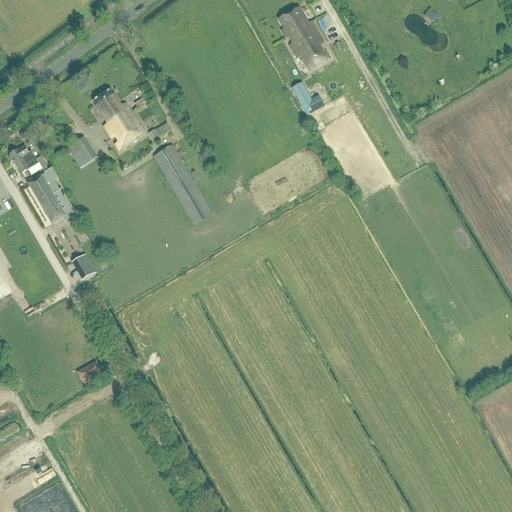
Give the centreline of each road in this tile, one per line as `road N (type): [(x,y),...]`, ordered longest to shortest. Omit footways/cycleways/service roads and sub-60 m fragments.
road 1 (track): [(123,382),(37,430),(84,511)]
road 2 (tertiary): [(0,109),(152,0)]
road 3 (track): [(199,511),(109,358)]
road 4 (unclassified): [(71,294),(0,171)]
